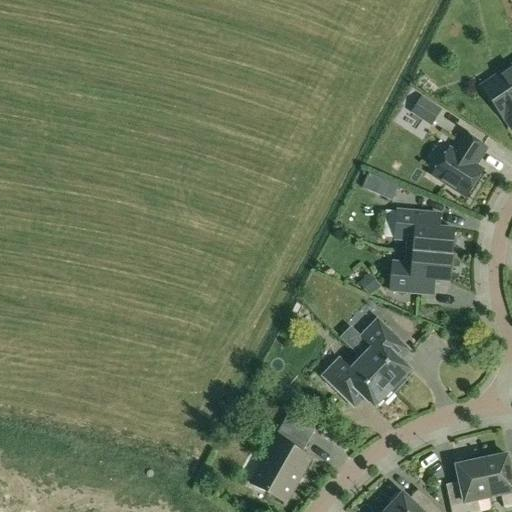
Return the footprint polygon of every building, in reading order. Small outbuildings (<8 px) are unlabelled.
[(511,67),(482,88),(503,118),(505,117),(511,127),(511,67)] [(421,98),(411,114),(432,128),(442,111),(421,98)] [(476,160),(479,162),(487,149),(465,135),(457,148),(453,146),(434,176),(467,197),(484,172),(473,165),(476,160)] [(388,182),(382,197),(392,201),(398,186),(388,182)] [(407,240),(406,252),(453,256),(455,231),(440,229),(441,215),(398,211),(396,239),(407,240)] [(453,256),(406,252),(405,265),(394,263),(391,291),(434,295),(435,281),(450,283),(453,256)] [(359,283),(369,295),(380,286),(370,274),(359,283)] [(413,351),(403,342),(389,328),(378,318),(361,336),(371,345),(359,356),(368,365),(396,392),(407,381),(404,378),(411,371),(402,362),(413,351)] [(438,367),(456,349),(446,339),(428,356),(438,367)] [(396,392),(368,365),(359,356),(348,368),(339,359),(321,377),(332,387),(346,401),(356,410),(366,399),(375,408),(382,401),(385,404),(396,392)] [(253,485),(287,504),(312,459),(303,454),(316,432),(289,416),(281,430),(275,440),(277,441),(253,485)] [(482,457),(491,498),(502,496),(505,508),(511,506),(511,472),(508,456),(500,455),(483,457),(482,457)] [(481,511),(479,500),(491,498),(482,457),(468,462),(458,467),(462,490),(449,493),(452,511),(481,511)] [(33,511),(49,511),(49,485),(24,484),(24,498),(0,497),(0,511),(24,511),(25,509),(34,509),(33,511)] [(392,507),(387,511),(441,511),(418,491),(409,501),(403,495),(402,497),(397,496),(391,502),(392,507)]
